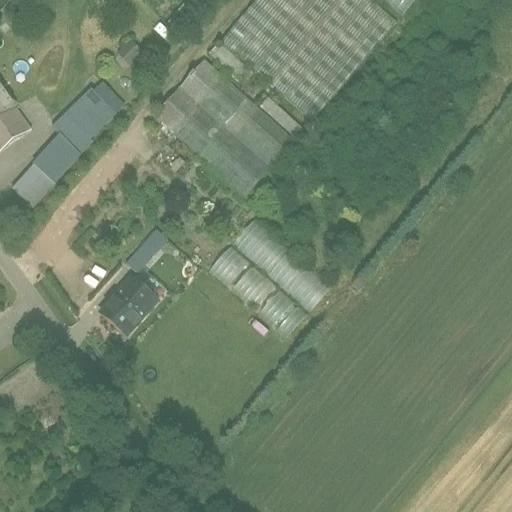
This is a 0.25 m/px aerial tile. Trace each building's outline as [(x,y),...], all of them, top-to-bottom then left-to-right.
[(399,21),(374,0),(254,0),(220,41),(314,121),(399,21)] [(416,0),(383,0),(403,16),(416,0)] [(287,128),(196,49),(145,106),(237,186),(287,128)] [(16,107),(0,82),(0,153),(28,135),(11,110),(16,107)] [(123,105),(98,83),(54,132),(58,136),(79,155),(123,105)] [(79,155),(58,136),(13,187),(34,206),(79,155)] [(258,222),(236,246),(315,315),(336,291),(258,222)] [(168,242),(156,231),(127,263),(139,274),(168,242)] [(236,250),(216,268),(273,328),(289,313),(272,295),(265,301),(256,292),(266,282),(236,250)] [(163,300),(129,269),(93,309),(127,340),(163,300)]
